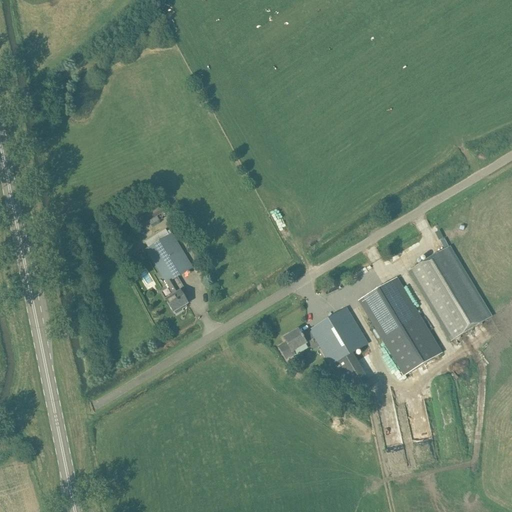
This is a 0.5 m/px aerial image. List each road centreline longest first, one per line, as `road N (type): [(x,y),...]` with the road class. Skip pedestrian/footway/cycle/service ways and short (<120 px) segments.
road 1 (unclassified): [(93,406),(511,156)]
road 2 (primary): [(74,511),(0,149)]
